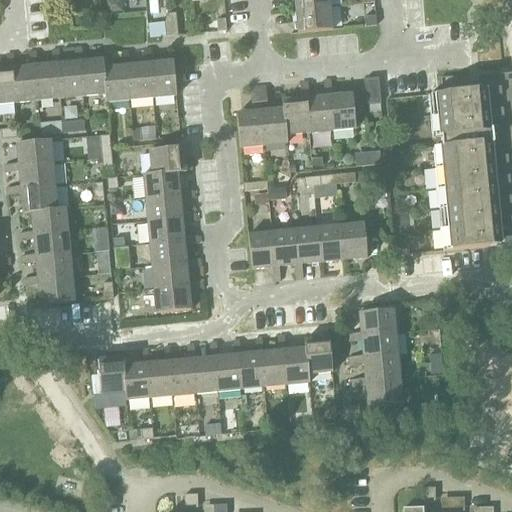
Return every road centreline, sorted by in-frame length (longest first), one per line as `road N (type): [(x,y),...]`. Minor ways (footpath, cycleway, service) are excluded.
road 1 (residential): [(238,306),(223,292),(218,231),(229,216),(213,82),(262,78)]
road 2 (residential): [(511,306),(490,286),(238,306)]
road 3 (residential): [(0,339),(105,341),(217,330),(238,306)]
road 4 (residential): [(511,504),(426,477),(378,479),(378,511)]
road 5 (residential): [(277,511),(198,484),(138,486),(139,511)]
road 6 (residential): [(390,66),(464,59),(455,0)]
road 7 (residential): [(262,78),(390,66)]
